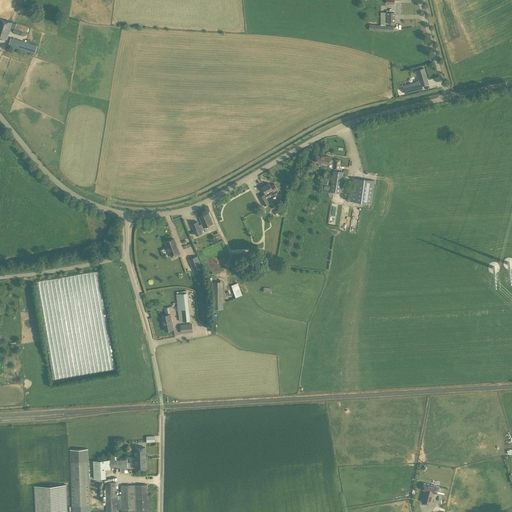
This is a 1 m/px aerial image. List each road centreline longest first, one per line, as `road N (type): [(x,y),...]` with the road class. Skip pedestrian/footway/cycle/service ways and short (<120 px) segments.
road 1 (unclassified): [(444,101),(348,123),(188,210),(128,214)]
road 2 (unclassified): [(160,511),(161,395),(126,257),(128,214)]
road 3 (unclassified): [(128,214),(64,188),(0,118)]
